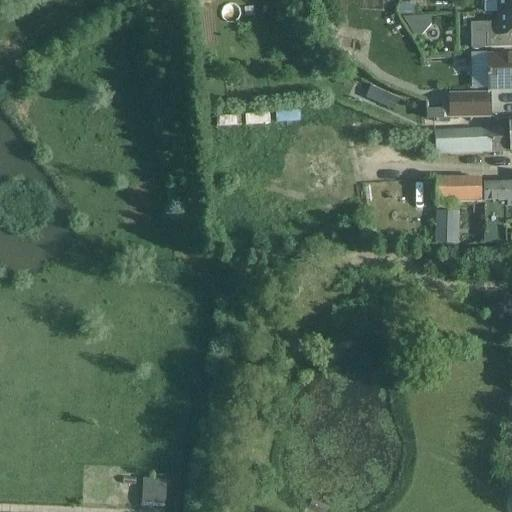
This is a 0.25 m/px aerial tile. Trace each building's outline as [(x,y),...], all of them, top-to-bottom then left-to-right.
[(498,2),(499,14),(511,13),(511,0),(485,0),(485,3),(498,2)] [(419,6),(398,6),(398,16),(419,15),(419,6)] [(511,13),(499,14),(499,25),(471,26),(472,50),(511,48),(511,13)] [(432,18),(403,19),(414,37),(422,37),(432,26),(432,18)] [(487,78),(489,78),(489,90),(511,89),(511,57),(489,58),(489,74),(487,74),(487,78)] [(346,87),(346,104),(362,104),(363,87),(346,87)] [(384,92),(378,105),(394,112),(399,99),(384,92)] [(490,96),(427,97),(427,119),(490,117),(490,96)] [(504,154),(503,139),(503,128),(500,128),(489,129),(491,154),(504,154)] [(435,133),(435,137),(436,157),(491,154),(489,129),(435,133)] [(436,180),(436,200),(436,204),(480,203),(480,180),(436,180)] [(511,184),(484,185),(485,205),(485,241),(505,241),(505,225),(511,224),(511,184)]
